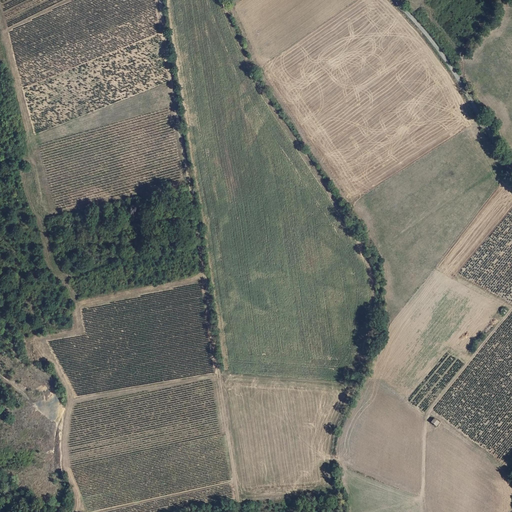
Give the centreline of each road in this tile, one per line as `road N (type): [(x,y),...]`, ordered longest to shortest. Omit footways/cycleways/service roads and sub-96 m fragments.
road 1 (track): [(239,511),(162,0)]
road 2 (track): [(511,309),(428,411),(423,505),(432,511)]
road 3 (unclassified): [(394,0),(452,66),(511,178)]
road 4 (track): [(94,511),(235,481)]
